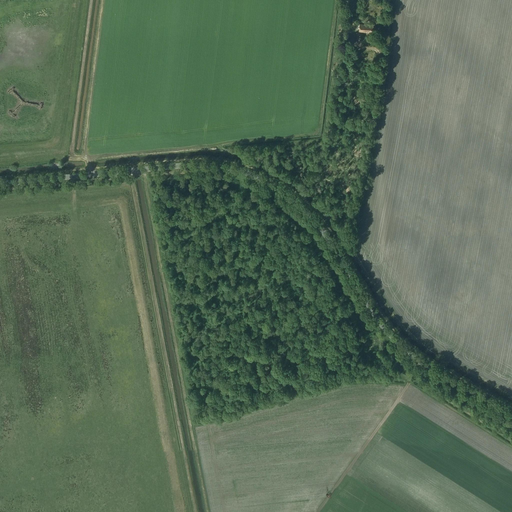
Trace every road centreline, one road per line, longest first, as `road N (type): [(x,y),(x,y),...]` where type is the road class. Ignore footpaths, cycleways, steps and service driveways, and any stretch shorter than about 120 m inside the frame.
road 1 (tertiary): [(511,414),(398,343),(311,216),(262,179),(185,165),(0,183)]
road 2 (track): [(131,170),(192,511)]
road 3 (track): [(337,253),(352,231),(384,39)]
